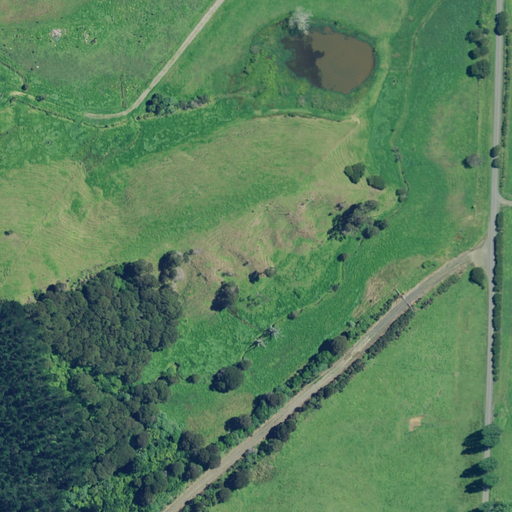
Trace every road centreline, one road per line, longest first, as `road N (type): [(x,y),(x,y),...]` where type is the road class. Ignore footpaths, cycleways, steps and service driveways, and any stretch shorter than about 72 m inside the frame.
road 1 (unclassified): [(479,511),(494,0)]
road 2 (track): [(489,243),(406,300),(355,353),(294,391),(160,511)]
